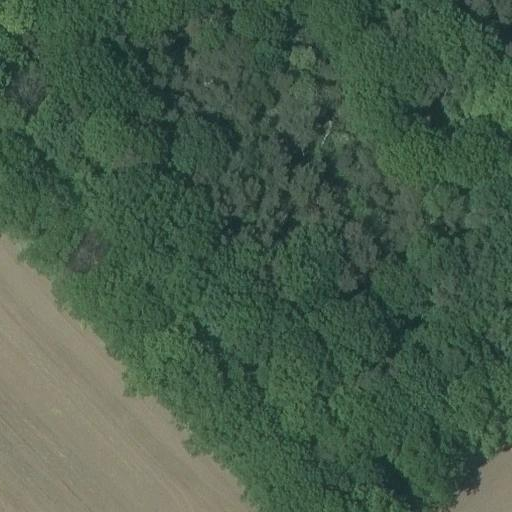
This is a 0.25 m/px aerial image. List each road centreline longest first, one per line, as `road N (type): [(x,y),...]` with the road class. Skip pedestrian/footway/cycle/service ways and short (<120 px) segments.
road 1 (track): [(0,148),(344,511)]
road 2 (unclassified): [(402,511),(511,419)]
